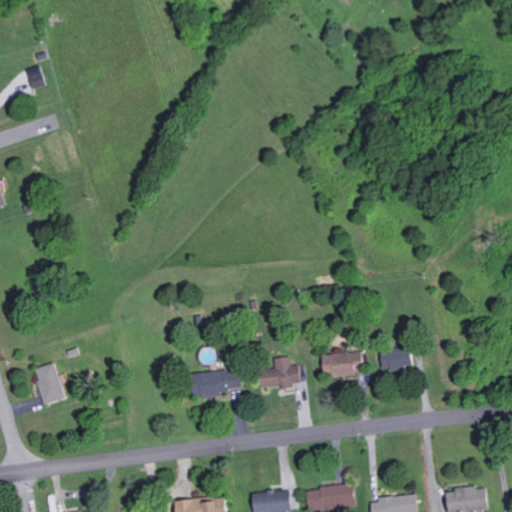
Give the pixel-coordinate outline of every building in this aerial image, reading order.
[(38,88),(51,84),(44,66),(32,70),(38,88)] [(0,208),(11,204),(2,178),(0,178),(0,208)] [(419,371),(420,349),(386,348),(386,370),(419,371)] [(327,376),(368,375),(368,352),(326,354),(327,376)] [(304,365),(294,366),(293,357),(278,358),(279,368),(263,369),(264,387),(305,385),(304,365)] [(48,404),(69,399),(62,363),(40,368),(48,404)] [(206,394),(246,391),(244,369),(203,373),(206,394)] [(360,506),(359,483),(312,486),(314,509),(360,506)] [(479,511),(479,509),(494,508),(493,486),(453,488),(453,511),(479,511)] [(256,511),(296,510),(295,490),(256,491),(256,511)] [(376,501),(377,511),(423,511),(422,493),(382,495),(383,501),(376,501)] [(181,499),(182,511),(232,511),(230,497),(218,498),(207,500),(206,496),(181,499)]
